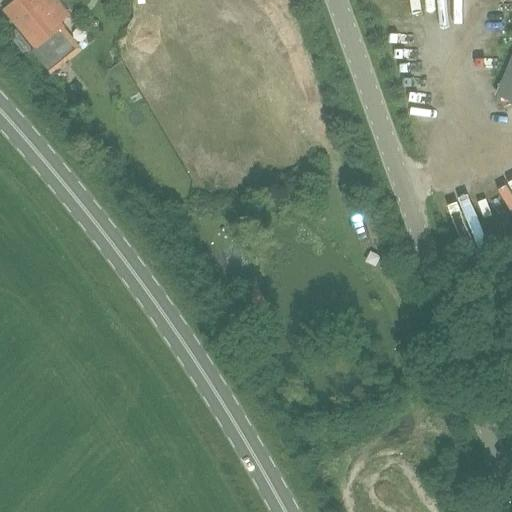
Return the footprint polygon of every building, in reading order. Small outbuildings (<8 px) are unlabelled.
[(54,27),(64,19),(48,0),(15,0),(1,12),(31,51),(57,30),(54,27)] [(391,21),(381,26),(393,55),(403,51),(391,21)] [(58,57),(75,55),(73,39),(56,41),(58,57)] [(511,101),(511,58),(497,96),(511,101)] [(464,195),(452,198),(466,251),(478,248),(464,195)] [(477,203),(467,207),(475,227),(485,223),(477,203)] [(511,225),(493,231),(501,259),(511,256),(511,225)]
